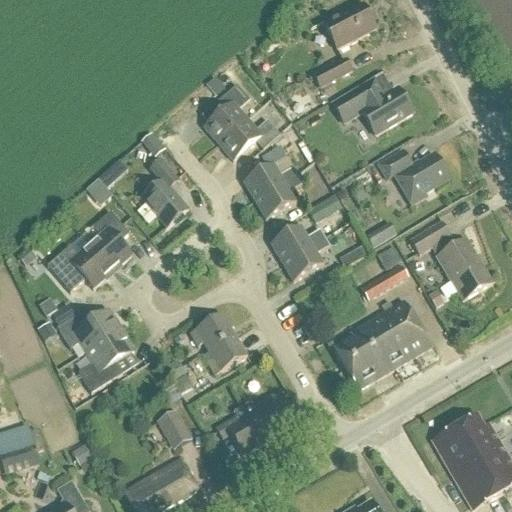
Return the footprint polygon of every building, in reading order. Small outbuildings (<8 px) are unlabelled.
[(364,11),(323,33),(336,58),(377,36),(364,11)] [(320,95),(351,76),(344,64),(312,83),(320,95)] [(224,93),(214,80),(205,87),(215,100),(224,93)] [(332,111),(336,115),(344,129),(363,119),(377,142),(414,120),(398,94),(385,102),(375,85),(332,111)] [(205,135),(220,151),(248,126),(239,116),(250,106),(238,92),(220,107),(227,115),(205,135)] [(266,115),(282,133),(290,126),(275,108),(266,115)] [(220,151),(235,168),(256,149),(263,157),(271,150),(281,142),(267,126),(257,136),(248,126),(220,151)] [(271,150),(274,156),(299,142),(293,131),(281,142),(271,150)] [(148,156),(154,163),(164,155),(158,147),(148,156)] [(451,185),(436,159),(414,172),(404,156),(379,171),(388,186),(395,182),(413,211),(428,202),(426,200),(451,185)] [(170,196),(179,188),(161,167),(150,176),(161,189),(141,205),(168,236),(189,217),(170,196)] [(243,189),(254,208),(299,183),(294,174),(280,183),(273,172),(243,189)] [(113,188),(106,179),(98,185),(106,194),(113,188)] [(254,208),(265,227),(294,210),(288,200),(304,191),(299,183),(254,208)] [(309,217),(316,229),(329,221),(335,231),(347,223),(335,202),(309,217)] [(90,253),(114,281),(134,263),(122,250),(131,242),(111,220),(95,233),(103,242),(90,253)] [(438,263),(463,306),(494,288),(469,245),(459,251),(445,227),(413,245),(421,260),(433,252),(439,262),(438,263)] [(271,250),(282,270),(325,244),(320,236),(307,244),(300,233),(271,250)] [(394,236),(373,247),(377,254),(398,243),(394,236)] [(282,270),(293,289),(322,271),(316,260),(329,252),(325,244),(282,270)] [(366,251),(343,264),(348,273),(371,260),(366,251)] [(83,283),(95,297),(114,281),(90,253),(80,262),(72,253),(53,269),(73,292),(83,283)] [(36,262),(28,254),(18,264),(25,272),(36,262)] [(408,282),(401,270),(360,293),(367,306),(408,282)] [(39,311),(45,322),(57,316),(50,304),(39,311)] [(351,344),(333,354),(358,396),(432,352),(404,306),(348,339),(351,344)] [(129,308),(119,315),(128,327),(138,319),(129,308)] [(81,350),(87,360),(122,338),(109,318),(91,329),(85,319),(59,335),(72,356),(81,350)] [(209,357),(235,341),(222,320),(189,339),(197,352),(203,348),(209,357)] [(49,328),(38,335),(44,346),(56,339),(49,328)] [(87,360),(94,371),(80,381),(92,401),(124,381),(123,380),(122,380),(119,383),(113,373),(135,359),(122,338),(87,360)] [(208,370),(216,382),(248,363),(235,341),(209,357),(214,366),(208,370)] [(170,380),(181,374),(177,367),(166,373),(170,380)] [(185,380),(181,374),(170,380),(174,387),(185,380)] [(242,414),(265,451),(288,437),(275,416),(282,412),(276,401),(255,415),(251,409),(242,414)] [(232,442),(245,463),(265,451),(242,414),(235,419),(238,424),(218,437),(224,447),(232,442)] [(155,428),(172,457),(192,445),(175,416),(155,428)] [(511,469),(489,430),(484,433),(477,421),(432,447),(469,511),(478,511),(511,492),(511,469)] [(99,422),(82,430),(91,450),(107,443),(99,422)] [(2,437),(8,454),(0,456),(0,465),(5,480),(38,470),(25,429),(2,437)] [(126,500),(133,511),(172,511),(199,496),(181,467),(126,500)] [(65,511),(85,511),(72,488),(57,496),(66,511),(65,511)]
